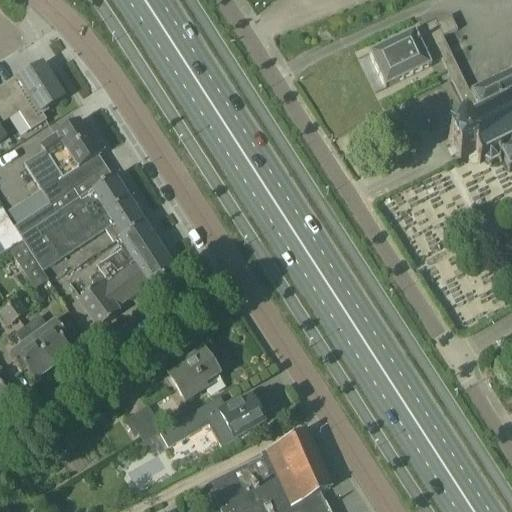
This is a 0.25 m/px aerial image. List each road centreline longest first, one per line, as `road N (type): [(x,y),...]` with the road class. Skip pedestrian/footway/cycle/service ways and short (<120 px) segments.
road 1 (primary): [(478,511),(146,0)]
road 2 (residential): [(451,358),(225,0)]
road 3 (residential): [(240,277),(115,82),(54,10)]
road 4 (residential): [(0,445),(240,277)]
road 5 (residential): [(392,511),(240,277)]
road 6 (track): [(132,511),(327,412)]
